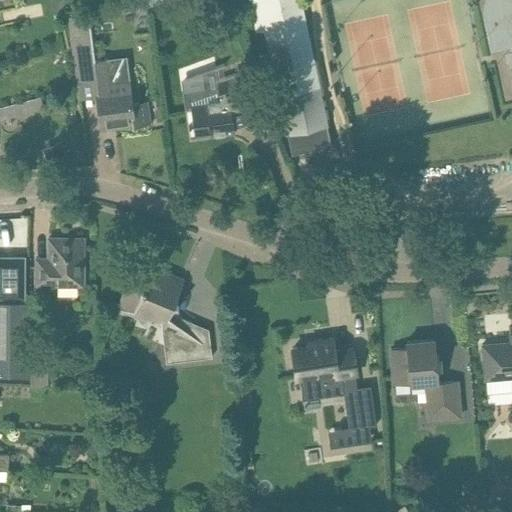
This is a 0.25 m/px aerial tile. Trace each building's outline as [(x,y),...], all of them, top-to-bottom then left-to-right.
[(318,87),(300,0),(249,0),(256,33),(265,31),(292,154),(331,146),(318,87)] [(511,0),(501,0),(501,1),(500,9),(508,46),(511,45),(511,0)] [(77,82),(96,80),(110,78),(108,60),(95,61),(89,14),(68,17),(77,82)] [(182,77),(214,66),(211,58),(179,70),(182,77)] [(237,109),(236,105),(248,100),(250,105),(251,105),(240,72),(218,80),(204,86),(207,101),(190,103),(194,133),(210,131),(211,136),(234,132),(232,112),(237,109)] [(110,78),(96,80),(98,95),(97,96),(100,121),(106,121),(107,129),(149,123),(146,101),(132,103),(130,90),(112,93),(110,78)] [(0,119),(44,109),(41,97),(0,107),(0,119)] [(349,234),(341,233),(340,240),(348,241),(349,234)] [(48,262),(36,262),(36,285),(83,285),(83,238),(48,238),(48,262)] [(0,257),(0,296),(24,297),(24,257),(0,257)] [(128,288),(127,288),(118,308),(162,326),(167,363),(197,359),(192,322),(169,312),(171,307),(178,306),(177,294),(183,280),(153,267),(145,286),(128,288)] [(0,301),(0,374),(27,375),(28,302),(0,301)] [(318,345),(292,349),(297,377),(300,376),(302,396),(349,389),(355,428),(377,425),(371,385),(357,387),(355,373),(357,373),(353,348),(335,351),(333,338),(317,340),(318,345)] [(482,345),(485,380),(511,377),(511,338),(511,339),(511,342),(482,345)] [(390,349),(392,369),(394,384),(409,382),(410,385),(425,384),(428,420),(460,417),(457,380),(438,382),(436,365),(440,365),(439,355),(435,355),(434,339),(406,341),(407,347),(390,349)] [(48,386),(48,358),(31,358),(30,387),(48,386)] [(363,431),(355,432),(357,442),(365,441),(363,431)] [(0,469),(8,470),(9,454),(0,453),(0,469)]
